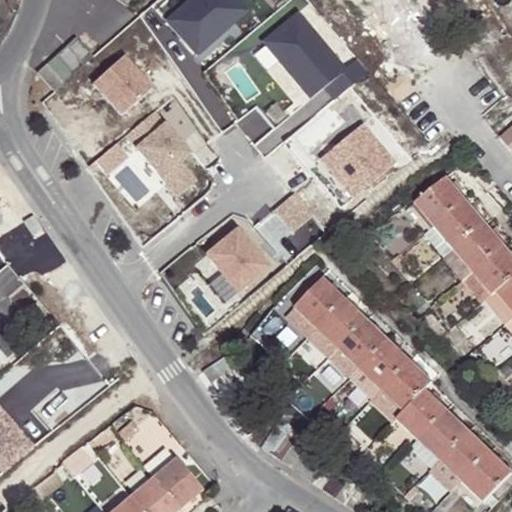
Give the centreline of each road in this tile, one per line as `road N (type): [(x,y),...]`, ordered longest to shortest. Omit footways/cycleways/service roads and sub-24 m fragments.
road 1 (unknown): [(170,365),(459,124)]
road 2 (residential): [(264,483),(239,466),(114,283)]
road 3 (residential): [(114,283),(0,114)]
road 4 (residential): [(264,177),(114,283)]
road 5 (residential): [(408,79),(511,178)]
